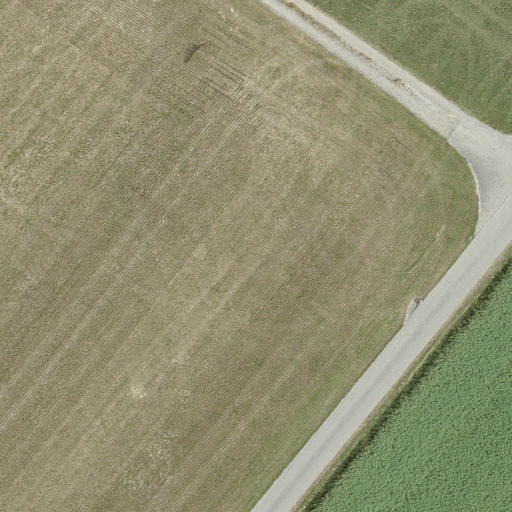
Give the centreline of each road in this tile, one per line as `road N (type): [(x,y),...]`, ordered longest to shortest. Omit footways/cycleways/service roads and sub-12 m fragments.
road 1 (unclassified): [(271,511),(511,217)]
road 2 (track): [(276,0),(511,166)]
